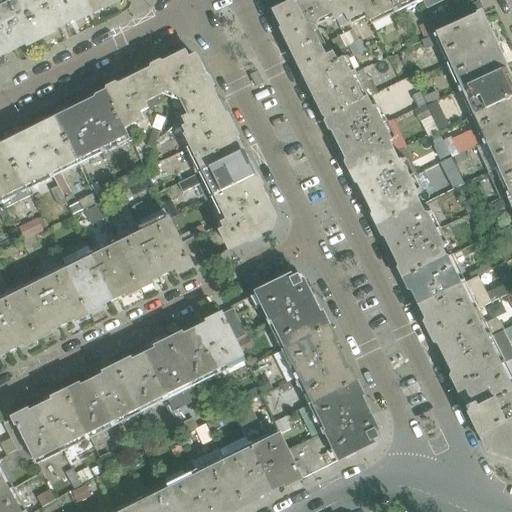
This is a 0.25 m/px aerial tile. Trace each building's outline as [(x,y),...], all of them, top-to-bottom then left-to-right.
[(0,8),(0,55),(23,44),(24,47),(38,40),(16,0),(0,8)] [(86,16),(77,0),(16,0),(38,40),(49,34),(47,32),(63,24),(73,19),(74,22),(86,16)] [(77,0),(86,16),(114,2),(113,0),(77,0)] [(367,13),(360,0),(298,0),(283,8),(283,10),(277,13),(277,14),(275,15),(282,30),(297,23),(316,29),(319,21),(334,13),(337,19),(340,26),(367,13)] [(415,0),(360,0),(367,13),(368,16),(371,22),(415,0)] [(481,1),(481,0),(453,0),(460,12),(479,4),(480,3),(481,1)] [(441,36),(483,16),(485,15),(479,4),(460,12),(453,15),(454,17),(437,25),(441,36)] [(495,42),(496,39),(493,33),(490,32),(483,16),(441,36),(440,36),(452,64),(496,44),(495,42)] [(406,28),(401,18),(393,21),(398,31),(406,28)] [(438,35),(431,22),(419,28),(426,41),(438,35)] [(327,60),(314,34),(316,29),(297,23),(282,30),(284,33),(283,34),(289,45),(290,44),(297,59),(297,62),(300,68),(302,69),(302,71),(327,60)] [(360,42),(354,31),(344,36),(350,47),(360,42)] [(438,35),(426,41),(422,43),(426,50),(441,43),(438,35)] [(350,47),(344,36),(332,42),(337,53),(350,47)] [(361,41),(360,42),(350,47),(355,58),(366,52),(361,41)] [(511,79),(501,56),(502,53),(499,47),(496,46),(496,44),(452,64),(476,116),(511,100),(511,79)] [(175,98),(190,62),(186,55),(107,94),(125,129),(136,124),(134,121),(142,117),(140,113),(148,109),(147,106),(167,95),(175,98)] [(365,103),(344,61),(338,64),(334,56),(327,60),(302,71),(303,72),(303,74),(306,80),(309,82),(322,109),(322,112),(325,118),(328,120),(327,121),(365,103)] [(231,128),(219,103),(197,58),(190,62),(175,98),(182,101),(190,117),(187,119),(191,127),(188,129),(191,137),(188,138),(193,147),(231,128)] [(365,77),(376,72),(373,66),(362,72),(365,77)] [(264,85),(258,72),(250,76),(256,89),(264,85)] [(440,101),(436,93),(424,98),(428,107),(440,101)] [(129,137),(125,129),(107,94),(99,98),(97,102),(69,116),(65,115),(60,118),(58,121),(57,121),(78,162),(129,137)] [(426,106),(420,94),(413,98),(419,109),(426,106)] [(511,100),(476,116),(476,117),(466,121),(478,148),(488,143),(500,169),(511,163),(511,100)] [(391,142),(376,111),(374,112),(368,101),(365,103),(327,121),(328,121),(328,124),(331,131),(335,132),(349,161),(348,164),(351,172),(354,173),(354,174),(395,154),(389,143),(391,142)] [(442,116),(436,104),(428,108),(434,120),(442,116)] [(432,118),(427,108),(427,106),(414,112),(420,124),(432,118)] [(161,132),(165,120),(158,117),(154,129),(161,132)] [(78,162),(57,121),(57,122),(53,121),(48,124),(46,127),(18,141),(14,141),(9,143),(7,146),(7,147),(27,187),(78,162)] [(256,178),(244,153),(231,128),(193,147),(193,148),(184,153),(191,169),(201,164),(205,172),(179,186),(183,195),(210,181),(218,197),(256,178)] [(460,156),(448,129),(440,133),(449,151),(452,159),(460,156)] [(154,150),(160,134),(153,132),(147,148),(154,150)] [(162,148),(171,140),(167,135),(157,143),(162,148)] [(31,197),(27,187),(7,147),(6,147),(2,147),(0,147),(0,200),(4,208),(0,209),(0,215),(4,223),(11,220),(6,210),(31,197)] [(452,159),(449,151),(437,156),(441,164),(452,159)] [(417,195),(402,164),(400,165),(395,154),(354,174),(355,174),(354,177),(358,184),(361,185),(375,214),(374,217),(378,225),(380,226),(380,227),(421,207),(415,196),(417,195)] [(511,163),(500,169),(489,175),(501,200),(511,194),(511,163)] [(463,186),(458,175),(447,180),(452,191),(463,186)] [(120,191),(113,178),(103,183),(104,187),(94,192),(99,202),(120,191)] [(270,207),(256,178),(218,197),(230,221),(226,223),(229,229),(224,231),(233,249),(265,233),(270,230),(274,217),(269,207),(270,207)] [(72,194),(64,179),(56,183),(58,188),(63,198),(72,194)] [(68,206),(63,198),(58,188),(51,192),(61,210),(68,206)] [(183,196),(179,188),(168,193),(172,201),(183,196)] [(98,204),(93,196),(79,204),(84,212),(98,204)] [(114,210),(110,200),(100,205),(105,215),(114,210)] [(508,207),(504,200),(495,205),(499,212),(508,207)] [(476,212),(470,201),(460,206),(466,217),(476,212)] [(178,212),(174,203),(167,206),(171,215),(178,212)] [(444,248),(428,217),(426,218),(421,207),(380,227),(381,227),(380,230),(384,237),(387,239),(401,267),(400,270),(404,278),(407,279),(406,280),(447,260),(442,249),(444,248)] [(104,221),(97,208),(85,214),(92,227),(104,221)] [(482,225),(476,212),(466,217),(472,230),(482,225)] [(41,219),(38,221),(44,230),(47,228),(41,219)] [(44,230),(38,221),(28,227),(34,236),(44,230)] [(195,268),(183,245),(171,221),(119,247),(141,290),(153,284),(152,282),(178,269),(181,275),(195,268)] [(207,234),(203,226),(190,232),(193,239),(196,238),(196,240),(207,234)] [(39,246),(35,240),(34,238),(22,244),(27,252),(39,246)] [(89,251),(83,238),(77,241),(84,254),(89,251)] [(208,262),(196,240),(196,238),(193,239),(183,245),(195,268),(208,262)] [(0,261),(2,265),(25,252),(21,244),(0,256),(0,261)] [(141,290),(119,247),(68,272),(90,316),(102,310),(101,307),(127,294),(129,296),(141,290)] [(448,260),(447,260),(406,280),(407,280),(406,283),(410,290),(414,291),(429,321),(427,324),(431,331),(433,332),(433,334),(474,312),(448,260)] [(472,281),(481,276),(479,271),(470,276),(472,281)] [(90,316),(68,272),(43,284),(34,288),(18,297),(39,341),(52,335),(51,332),(77,319),(78,322),(90,316)] [(321,316),(312,297),(305,282),(304,283),(294,280),(293,278),(281,284),(250,299),(256,310),(262,307),(271,324),(273,323),(286,350),(331,329),(324,315),(321,316)] [(39,341),(18,297),(0,305),(0,360),(1,360),(0,357),(26,345),(27,347),(39,341)] [(243,359),(236,343),(248,337),(235,311),(223,317),(210,323),(211,326),(185,339),(184,336),(171,342),(192,385),(243,359)] [(501,366),(488,340),(504,331),(500,322),(495,320),(482,327),(474,312),(433,334),(434,334),(433,337),(437,344),(441,345),(455,374),(454,378),(457,385),(460,386),(459,387),(501,366)] [(349,371),(339,352),(335,343),(337,342),(331,329),(286,350),(313,405),(357,383),(351,370),(349,371)] [(254,349),(248,339),(239,344),(244,354),(254,349)] [(192,385),(171,342),(158,349),(159,351),(133,364),(132,362),(119,368),(140,411),(192,385)] [(511,387),(501,366),(459,387),(461,388),(460,391),(463,398),(467,399),(472,408),(469,410),(482,436),(511,418),(511,387)] [(140,411),(119,368),(106,374),(108,377),(82,390),(80,387),(68,394),(89,436),(140,411)] [(268,378),(257,384),(263,395),(273,390),(268,378)] [(284,394),(296,388),(293,382),(281,388),(284,394)] [(302,480),(374,444),(374,443),(377,432),(379,432),(362,398),(364,396),(357,383),(313,405),(327,433),(319,437),(316,432),(305,438),(307,443),(288,452),(302,480)] [(89,436),(68,394),(55,400),(56,402),(30,415),(29,413),(15,420),(36,460),(37,462),(89,436)] [(181,417),(175,404),(171,407),(177,419),(181,417)] [(177,419),(171,407),(166,409),(172,421),(177,419)] [(511,458),(511,418),(482,436),(490,451),(511,458)] [(36,460),(15,420),(4,425),(24,465),(36,460)] [(198,429),(193,420),(179,427),(184,436),(198,429)] [(211,423),(207,425),(211,434),(222,429),(217,420),(211,423)] [(129,438),(123,427),(118,430),(123,441),(129,438)] [(302,480),(288,452),(280,436),(225,463),(247,507),(260,501),(259,498),(287,485),(288,487),(302,480)] [(199,465),(190,447),(184,450),(193,468),(199,465)] [(76,465),(71,454),(66,456),(70,467),(76,465)] [(237,511),(247,507),(225,463),(170,490),(180,511),(231,511),(232,511),(237,511)] [(102,475),(98,468),(92,471),(95,478),(102,475)] [(0,496),(11,490),(0,469),(0,496)] [(93,479),(88,469),(78,475),(83,485),(93,479)] [(82,487),(73,470),(66,474),(75,490),(82,487)] [(145,492),(139,482),(134,484),(139,495),(145,492)] [(139,495),(134,484),(127,488),(133,499),(139,495)] [(23,511),(11,490),(0,496),(0,511),(23,511)] [(180,511),(170,490),(126,511),(180,511)] [(55,502),(50,492),(38,499),(43,509),(55,502)]
